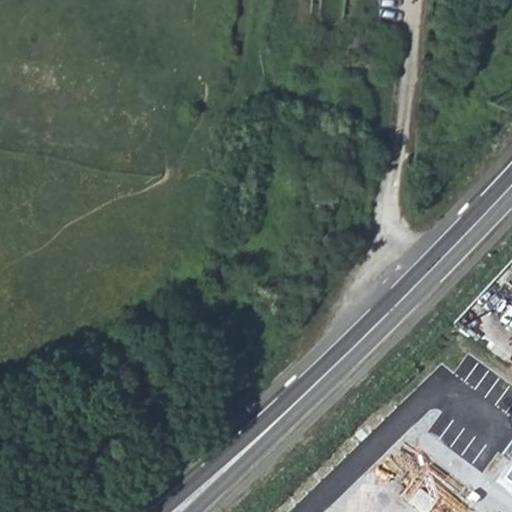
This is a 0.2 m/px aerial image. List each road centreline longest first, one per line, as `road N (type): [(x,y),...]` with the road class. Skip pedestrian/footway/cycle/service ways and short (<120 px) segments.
road 1 (secondary): [(177,511),(511,183)]
road 2 (track): [(394,306),(383,271),(406,0)]
